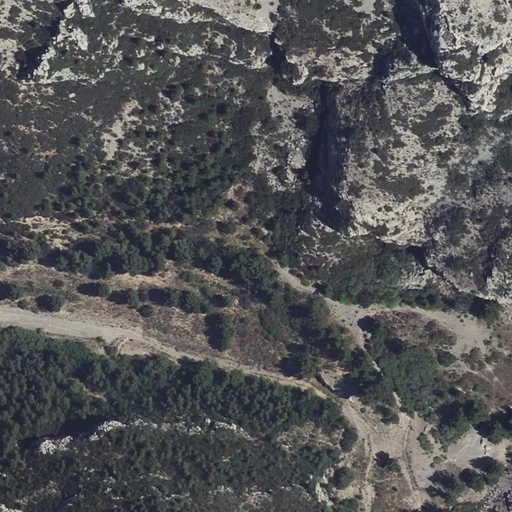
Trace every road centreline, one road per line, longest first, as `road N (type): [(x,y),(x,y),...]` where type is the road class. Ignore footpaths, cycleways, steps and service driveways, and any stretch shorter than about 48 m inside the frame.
road 1 (track): [(0,315),(52,314),(331,395),(379,444),(371,511)]
road 2 (track): [(360,419),(380,425),(402,412),(365,346),(364,318),(376,309),(430,315),(489,359),(511,389)]
